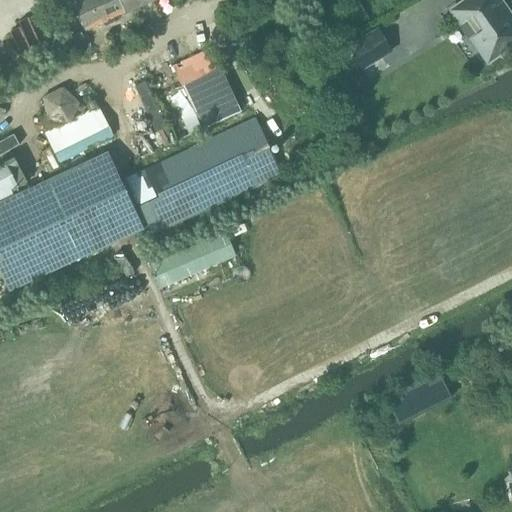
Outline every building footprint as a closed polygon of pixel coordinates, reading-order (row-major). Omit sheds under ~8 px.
[(120,0),(73,0),(74,0),(87,30),(103,23),(107,26),(116,22),(116,17),(125,13),(120,0)] [(120,0),(125,13),(155,0),(120,0)] [(505,5),(500,0),(466,0),(452,10),(462,24),(467,20),(477,34),(471,38),(489,62),(499,55),(503,56),(510,51),(511,46),(511,45),(511,15),(511,14),(509,15),(503,6),(505,5)] [(379,30),(350,47),(363,68),(392,51),(379,30)] [(218,69),(156,97),(175,139),(238,110),(218,69)] [(145,79),(134,84),(155,129),(166,125),(145,79)] [(66,88),(47,95),(49,118),(69,120),(81,103),(66,88)] [(51,132),(46,134),(60,160),(113,133),(101,107),(70,122),(63,126),(51,132)] [(123,180),(140,216),(149,236),(282,174),(256,118),(123,180)] [(108,153),(0,203),(0,275),(8,294),(144,231),(108,153)] [(4,158),(0,159),(0,193),(18,184),(4,158)] [(227,232),(149,265),(160,289),(237,257),(227,232)] [(382,397),(395,424),(448,397),(437,371),(382,397)]
